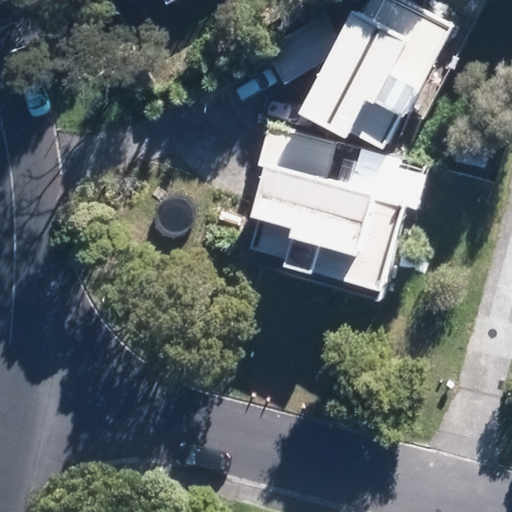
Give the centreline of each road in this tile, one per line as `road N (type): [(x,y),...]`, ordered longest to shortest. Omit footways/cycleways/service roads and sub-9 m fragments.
road 1 (residential): [(511,507),(0,375)]
road 2 (residential): [(0,325),(7,119),(0,92)]
road 3 (unknown): [(460,494),(511,289)]
